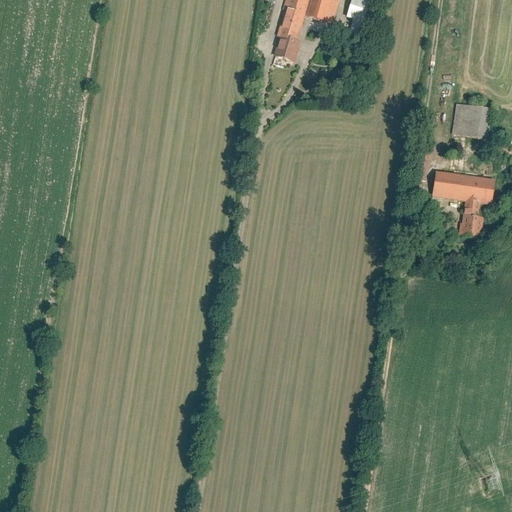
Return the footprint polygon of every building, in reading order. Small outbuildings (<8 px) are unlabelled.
[(289,0),(273,57),(298,64),(305,40),(297,37),(303,16),(332,25),(339,0),(289,0)] [(352,0),(349,15),(355,17),(353,28),(364,31),(372,0),(352,0)] [(453,33),(454,25),(446,24),(445,32),(453,33)] [(459,110),(458,134),(487,136),(489,112),(459,110)] [(419,185),(424,186),(428,158),(413,156),(409,183),(419,185)] [(490,187),(438,181),(437,197),(440,197),(471,200),(467,236),(483,238),(485,218),(474,216),(476,202),(488,204),(490,187)] [(419,185),(409,183),(406,203),(416,205),(419,185)]
